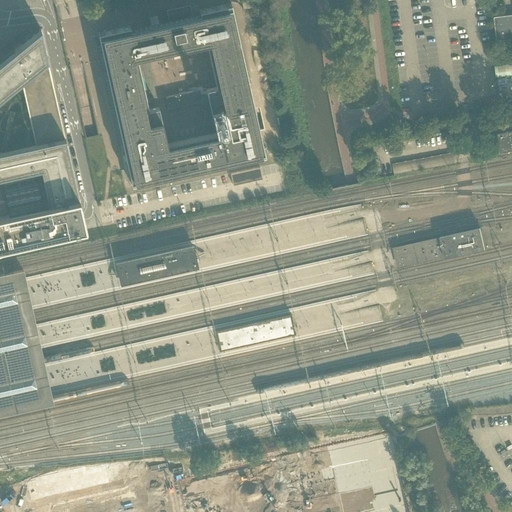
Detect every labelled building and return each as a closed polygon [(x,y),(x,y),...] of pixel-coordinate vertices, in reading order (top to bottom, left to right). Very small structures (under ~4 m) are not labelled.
[(130,26),(129,26),(128,26),(99,33),(99,32),(98,33),(98,34),(101,47),(103,47),(104,52),(103,53),(103,54),(104,54),(107,63),(105,64),(105,65),(107,65),(109,73),(108,74),(106,75),(124,154),(126,154),(126,156),(128,167),(130,179),(131,184),(156,179),(156,180),(174,176),(174,175),(265,155),(231,3),(230,4),(200,10),(200,11),(201,14),(194,16),(176,12),(176,13),(175,13),(174,13),(173,14),(173,15),(173,16),(173,17),(174,17),(175,18),(175,20),(131,29),(130,26)] [(511,14),(494,17),(496,40),(497,41),(511,38),(511,14)] [(0,246),(15,243),(14,242),(55,233),(55,235),(56,234),(69,231),(70,231),(71,231),(70,230),(84,228),(85,228),(85,227),(81,209),(82,209),(54,87),(53,88),(40,29),(14,50),(0,61),(0,246)] [(511,131),(497,134),(498,140),(500,153),(511,150),(511,131)] [(395,162),(395,171),(419,169),(419,160),(395,162)] [(259,167),(230,173),(230,174),(232,183),(233,185),(262,179),(262,177),(260,168),(259,167)] [(439,237),(392,247),(397,268),(444,257),(444,258),(485,249),(480,227),(439,236),(439,237)] [(118,274),(120,285),(198,267),(195,256),(193,245),(115,263),(118,274)] [(23,270),(0,275),(0,416),(53,405),(53,401),(24,274),(23,270)] [(291,315),(215,332),(219,351),(295,334),(291,315)] [(367,437),(189,478),(197,511),(411,511),(410,504),(377,511),(274,511),(273,505),(377,481),(367,437)] [(95,472),(30,483),(32,495),(97,484),(95,472)] [(179,511),(174,485),(51,511),(179,511)]
